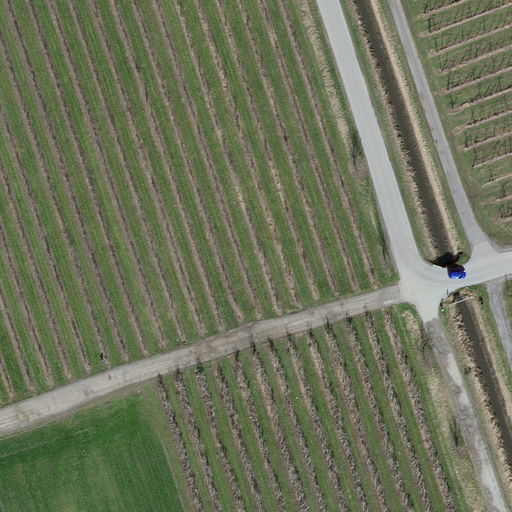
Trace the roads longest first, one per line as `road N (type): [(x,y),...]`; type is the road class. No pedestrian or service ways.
road 1 (track): [(0,427),(376,305),(424,278),(424,302),(496,511)]
road 2 (tertiary): [(511,262),(440,282),(411,267),(323,0)]
road 3 (track): [(393,0),(488,268)]
